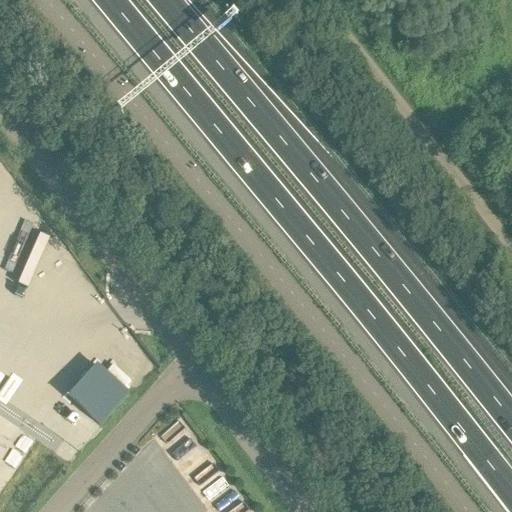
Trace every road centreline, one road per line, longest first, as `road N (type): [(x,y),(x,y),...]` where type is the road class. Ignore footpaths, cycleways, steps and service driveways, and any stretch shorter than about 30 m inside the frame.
road 1 (unclassified): [(468,511),(49,0)]
road 2 (motorway): [(109,0),(511,494)]
road 3 (motorway): [(511,421),(163,0)]
road 4 (unclassified): [(304,511),(0,111)]
road 5 (unclassified): [(511,255),(320,0)]
